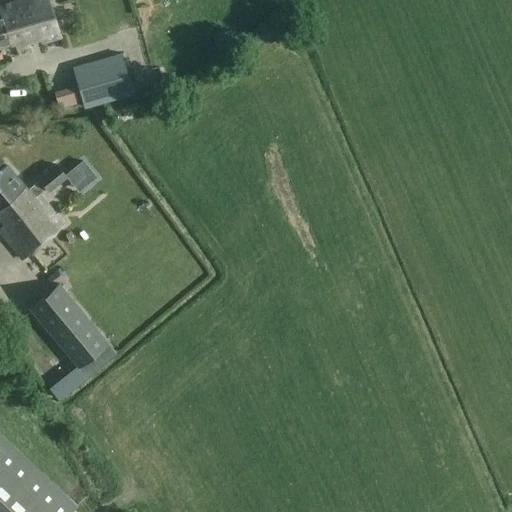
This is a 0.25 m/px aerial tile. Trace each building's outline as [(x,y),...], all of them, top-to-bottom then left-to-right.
[(30,46),(29,44),(41,40),(42,44),(61,38),(49,0),(22,0),(0,7),(0,12),(0,14),(0,47),(15,43),(17,49),(30,46)] [(122,53),(72,67),(84,109),(134,94),(122,53)] [(0,229),(25,258),(64,225),(39,194),(46,188),(50,192),(68,177),(57,163),(38,178),(39,180),(27,189),(25,186),(7,165),(0,171),(0,219),(3,224),(0,226),(0,229)] [(112,341),(61,282),(32,307),(82,366),(112,341)] [(0,511),(70,511),(0,444),(0,511)]
